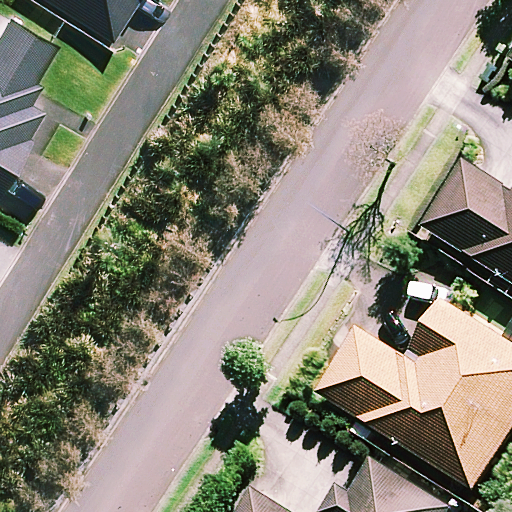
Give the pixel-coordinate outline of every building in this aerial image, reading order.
[(43,0),(109,44),(138,0),(43,0)] [(57,46),(9,17),(0,31),(0,187),(45,113),(24,100),(57,46)] [(511,191),(470,165),(429,229),(511,281),(511,191)] [(329,397),(362,418),(352,434),(376,449),(386,433),(476,491),(511,434),(511,343),(452,305),(413,366),(368,337),(329,397)] [(454,511),(455,511),(377,462),(344,511),(291,511),(263,494),(251,511),(229,497),(218,511),(454,511)]
